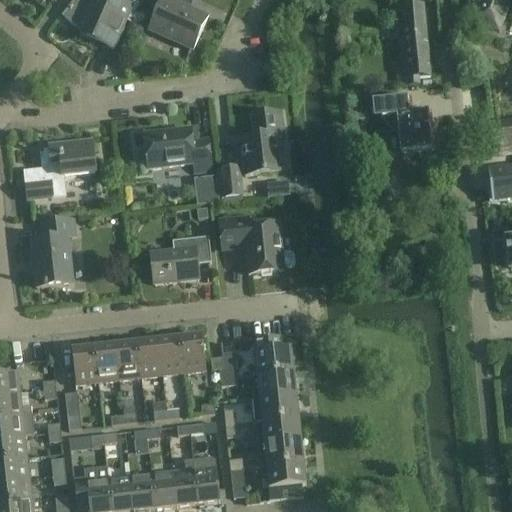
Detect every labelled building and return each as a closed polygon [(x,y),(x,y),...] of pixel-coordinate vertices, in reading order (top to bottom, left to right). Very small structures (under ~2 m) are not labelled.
[(76,0),(74,3),(62,19),(82,35),(80,38),(112,52),(134,3),(126,0),(121,0),(119,4),(110,0),(76,0)] [(156,0),(164,3),(152,31),(191,49),(205,21),(176,7),(178,0),(156,0)] [(461,0),(462,0),(483,8),(478,25),(497,33),(507,8),(498,4),(499,0),(461,0)] [(423,6),(400,8),(403,40),(398,41),(401,70),(395,70),(397,89),(419,88),(418,80),(430,79),(423,6)] [(131,25),(126,37),(138,43),(144,31),(131,25)] [(392,129),(398,131),(401,155),(434,152),(430,115),(411,117),(410,101),(372,105),(374,121),(385,120),(387,125),(392,129)] [(240,141),(243,161),(245,178),(280,174),(276,139),(283,138),(280,114),(251,118),(254,140),(240,141)] [(511,146),(511,122),(507,123),(490,125),(494,149),(511,146)] [(143,138),(146,157),(147,172),(194,167),(195,174),(211,172),(210,163),(208,143),(192,145),(191,132),(143,138)] [(95,176),(94,164),(92,144),(49,149),(49,152),(43,153),(45,173),(24,175),(27,204),(66,199),(64,179),(95,176)] [(511,168),(487,172),(491,205),(511,202),(511,168)] [(243,198),(240,170),(220,172),(223,200),(243,198)] [(385,203),(383,180),(363,182),(365,205),(385,203)] [(215,205),(213,193),(199,194),(200,206),(215,205)] [(208,210),(199,211),(200,223),(209,222),(208,210)] [(219,223),(219,229),(221,249),(245,247),(248,278),(283,274),(278,227),(249,230),(248,220),(219,223)] [(73,223),(61,224),(41,226),(43,242),(31,244),(36,291),(72,287),(70,267),(67,240),(75,239),(73,223)] [(511,239),(503,240),(508,275),(511,274),(511,239)] [(150,256),(152,268),(154,288),(198,283),(197,267),(211,266),(208,240),(172,244),(173,254),(150,256)] [(201,339),(179,341),(183,377),(206,375),(201,339)] [(254,355),(257,378),(293,375),(291,351),(282,352),(281,340),(253,344),(255,355),(254,355)] [(183,377),(179,341),(157,344),(161,380),(183,377)] [(157,344),(136,346),(140,382),(161,380),(157,344)] [(140,382),(136,346),(114,348),(118,385),(140,382)] [(114,348),(93,351),(97,387),(118,385),(114,348)] [(97,387),(93,351),(71,353),(75,389),(97,387)] [(217,373),(218,382),(236,381),(234,355),(222,356),(222,361),(223,373),(217,373)] [(222,361),(210,362),(211,374),(217,373),(223,373),(222,361)] [(0,376),(0,399),(19,397),(17,375),(0,376)] [(296,398),(293,375),(257,378),(259,401),(296,398)] [(236,381),(218,382),(219,391),(237,389),(236,381)] [(42,385),(43,394),(56,393),(55,384),(42,385)] [(44,404),(56,402),(57,402),(56,393),(43,394),(44,404)] [(77,396),(64,398),(68,433),(81,432),(77,396)] [(0,399),(0,421),(22,419),(31,418),(30,409),(21,410),(19,397),(0,399)] [(254,425),(262,424),(298,420),(296,398),(259,401),(252,402),(254,425)] [(202,419),(214,418),(213,409),(201,411),(202,419)] [(178,413),(166,414),(167,423),(179,422),(178,413)] [(222,414),(224,428),(233,427),(232,413),(222,414)] [(154,424),(167,423),(166,414),(153,416),(154,424)] [(123,419),(124,427),(136,426),(136,418),(123,419)] [(0,421),(0,442),(24,440),(24,439),(32,438),(30,419),(22,420),(22,419),(0,421)] [(111,429),(124,427),(123,419),(110,420),(111,429)] [(301,443),(298,420),(262,424),(264,447),(301,443)] [(46,428),(47,437),(60,435),(59,426),(46,428)] [(202,427),(190,428),(191,438),(203,436),(202,427)] [(233,427),(224,428),(225,442),(235,441),(233,427)] [(191,438),(190,428),(177,430),(178,439),(191,438)] [(159,432),(147,433),(148,442),(160,441),(159,432)] [(136,444),(148,442),(147,433),(135,435),(136,444)] [(48,446),(61,445),(60,435),(47,437),(48,446)] [(104,438),(105,447),(117,446),(116,436),(104,438)] [(92,449),(105,447),(104,438),(91,439),(92,449)] [(0,442),(0,464),(27,461),(24,440),(0,442)] [(303,465),(301,443),(264,447),(267,469),(303,465)] [(103,449),(93,450),(94,461),(104,459),(103,449)] [(0,464),(0,485),(29,483),(27,461),(0,464)] [(50,464),(52,480),(65,479),(63,462),(50,464)] [(212,462),(194,464),(198,508),(220,506),(218,486),(215,465),(212,462)] [(228,464),(229,473),(242,472),(241,463),(228,464)] [(176,511),(198,508),(194,464),(184,465),(185,474),(172,475),(176,511)] [(306,489),(303,465),(267,469),(269,491),(267,492),(268,504),(303,500),(302,489),(306,489)] [(245,501),(242,472),(229,473),(232,503),(245,501)] [(154,511),(166,511),(176,511),(172,475),(150,477),(154,511)] [(133,511),(154,511),(150,477),(129,480),(133,511)] [(53,489),(65,488),(66,487),(65,479),(52,480),(53,489)] [(111,511),(133,511),(129,480),(108,482),(111,511)] [(111,511),(108,482),(88,484),(88,483),(74,485),(76,511),(111,511)] [(0,485),(0,507),(31,504),(29,483),(0,485)] [(67,500),(55,502),(56,511),(69,509),(67,500)]
